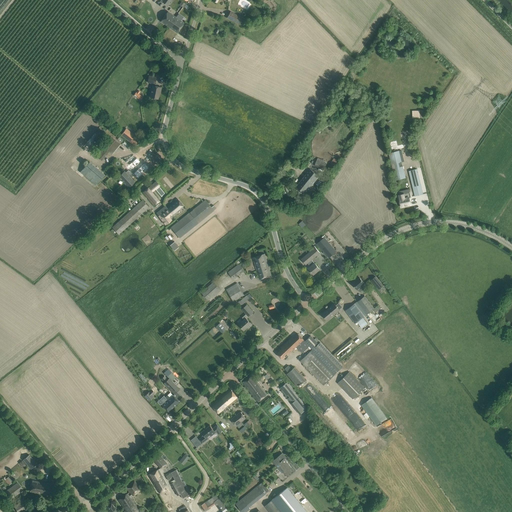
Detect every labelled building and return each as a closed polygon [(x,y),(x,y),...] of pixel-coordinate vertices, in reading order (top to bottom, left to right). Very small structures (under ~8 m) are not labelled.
[(160,21),(168,27),(175,17),(167,11),(160,21)] [(230,12),(226,18),(238,25),(242,19),(230,12)] [(175,17),(168,27),(176,33),(183,23),(175,17)] [(156,77),(149,76),(147,82),(153,83),(150,97),(158,99),(160,87),(156,86),(156,84),(155,84),(156,77)] [(342,141),(350,129),(345,125),(337,137),(342,141)] [(137,137),(136,138),(134,136),(135,136),(129,132),(127,135),(123,132),(121,135),(135,146),(141,137),(139,136),(137,138),(137,137)] [(120,144),(110,136),(96,154),(95,153),(94,154),(101,161),(109,152),(112,154),(120,144)] [(389,153),(395,180),(405,178),(398,151),(389,153)] [(133,160),(126,167),(127,167),(130,171),(133,168),(133,169),(133,168),(135,166),(135,167),(135,166),(138,169),(134,173),(135,175),(137,177),(138,178),(146,170),(147,171),(148,170),(147,169),(149,167),(147,166),(144,163),(144,164),(143,164),(142,165),(139,162),(140,161),(139,161),(138,159),(136,158),(134,160),(134,161),(133,160)] [(317,158),(314,166),(323,170),(326,163),(325,162),(326,161),(317,158)] [(338,161),(333,158),(329,166),(334,169),(338,161)] [(80,172),(96,186),(105,175),(89,161),(80,172)] [(309,186),(310,187),(319,176),(310,169),(296,186),(304,193),(309,186)] [(415,196),(423,194),(417,169),(409,171),(415,196)] [(117,176),(128,188),(135,181),(123,170),(117,176)] [(148,188),(143,192),(150,201),(154,205),(155,204),(159,201),(155,196),(152,192),(148,188)] [(410,197),(409,192),(399,195),(401,207),(406,206),(405,205),(410,203),(409,197),(410,197)] [(166,207),(173,216),(177,213),(176,212),(183,206),(177,199),(167,207),(166,207)] [(112,227),(119,235),(149,207),(142,200),(141,200),(137,203),(137,204),(112,227)] [(214,210),(205,200),(171,228),(179,238),(214,210)] [(170,218),(173,216),(166,207),(167,207),(165,206),(156,213),(165,224),(171,220),(170,218)] [(336,251),(324,237),(317,244),(329,258),(336,251)] [(174,241),(169,245),(174,250),(178,247),(174,241)] [(311,266),(308,268),(313,274),(320,269),(315,263),(314,263),(311,260),(320,253),(314,246),(310,249),(311,251),(301,259),(306,265),(308,263),(311,266)] [(260,279),(271,275),(265,254),(253,257),(260,279)] [(228,272),(233,279),(244,270),(239,264),(240,263),(238,261),(236,262),(238,264),(228,272)] [(352,283),(357,289),(364,283),(359,277),(352,283)] [(371,280),(379,289),(383,286),(375,277),(371,280)] [(201,292),(208,301),(221,290),(213,282),(201,292)] [(226,289),(233,302),(244,295),(237,283),(226,289)] [(240,301),(243,304),(249,298),(247,295),(240,301)] [(365,296),(357,301),(367,314),(373,309),(376,312),(381,308),(379,305),(374,308),(365,296)] [(354,304),(346,310),(349,314),(355,323),(357,322),(357,321),(363,317),(367,314),(357,301),(354,304)] [(327,320),(339,310),(339,309),(342,307),(339,303),(336,306),(334,304),(322,314),(327,320)] [(241,320),(238,323),(244,330),(249,326),(249,327),(252,325),(246,318),(253,312),(247,305),(242,309),(246,314),(242,318),(244,320),(242,322),(241,320)] [(216,326),(222,333),(225,329),(220,323),(216,326)] [(282,349),(277,354),(282,359),(296,347),(302,353),(309,346),(298,334),(293,338),(292,337),(281,348),(282,349)] [(343,366),(320,342),(300,361),(323,386),(343,366)] [(305,379),(295,367),(292,369),(289,365),(284,369),(288,373),(287,374),(297,386),(305,379)] [(337,383),(352,399),(364,388),(349,372),(337,383)] [(171,373),(167,377),(168,378),(171,381),(176,377),(171,373)] [(251,375),(242,383),(251,393),(258,402),(267,394),(257,380),(256,381),(254,378),(251,375)] [(171,381),(168,378),(164,382),(175,394),(179,389),(171,381)] [(292,403),(299,398),(287,383),(280,388),(292,403)] [(158,389),(155,386),(144,396),(149,401),(154,397),(152,395),(158,389)] [(231,389),(221,397),(228,406),(238,398),(231,389)] [(167,395),(165,397),(168,400),(173,407),(179,402),(178,401),(182,397),(178,393),(174,397),(173,395),(170,392),(167,395)] [(228,406),(221,397),(212,406),(219,414),(228,406)] [(376,426),(386,418),(371,398),(361,405),(376,426)] [(168,400),(162,405),(165,408),(168,412),(173,407),(168,400)] [(236,415),(241,422),(246,418),(241,412),(236,415)] [(241,422),(236,415),(231,419),(236,426),(241,422)] [(199,440),(194,444),(197,447),(202,444),(207,439),(208,439),(207,437),(210,434),(211,436),(217,432),(218,434),(222,431),(217,425),(213,428),(210,425),(201,432),(204,435),(199,439),(199,440)] [(158,453),(152,459),(161,468),(167,463),(161,457),(158,453)] [(286,458),(282,453),(274,460),(276,463),(275,464),(276,465),(278,464),(278,463),(284,459),(286,458)] [(184,465),(190,458),(185,454),(179,461),(184,465)] [(23,460),(31,469),(37,464),(29,455),(23,460)] [(278,464),(276,465),(276,466),(282,473),(284,471),(285,472),(284,473),(287,476),(292,472),(289,469),(291,467),(284,459),(278,463),(278,464)] [(152,482),(162,476),(158,469),(148,475),(152,482)] [(175,481),(170,484),(177,496),(180,494),(182,499),(190,494),(187,490),(189,489),(187,487),(184,489),(180,483),(182,482),(176,470),(171,473),(175,481)] [(9,485),(13,482),(9,476),(5,479),(9,485)] [(162,476),(152,482),(159,493),(164,491),(162,486),(166,485),(162,476)] [(44,483),(33,480),(30,491),(42,494),(44,483)] [(134,481),(126,488),(132,494),(129,496),(130,498),(133,496),(140,490),(138,487),(139,487),(134,481)] [(262,482),(259,484),(266,493),(269,491),(262,482)] [(55,485),(44,483),(42,494),(53,496),(55,485)] [(20,492),(15,484),(1,494),(6,502),(20,492)] [(245,511),(249,509),(248,507),(266,493),(259,484),(235,504),(241,511),(245,511)] [(271,500),(280,511),(307,511),(287,487),(271,500)] [(127,493),(118,500),(124,508),(127,506),(127,505),(131,502),(130,501),(132,500),(130,498),(129,496),(127,493)] [(221,511),(230,511),(217,494),(200,506),(204,511),(208,508),(209,509),(215,504),(220,511),(221,511)] [(136,511),(139,510),(132,500),(130,501),(131,502),(127,505),(127,506),(124,508),(126,511),(136,511)] [(25,501),(12,508),(14,511),(17,511),(28,506),(25,501)] [(115,511),(116,511),(111,503),(105,506),(109,511),(115,511)]
